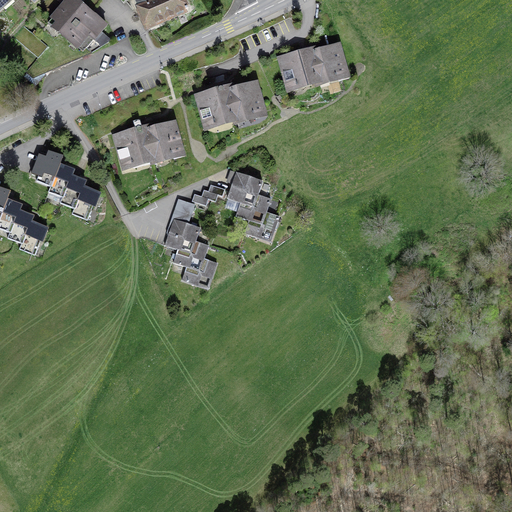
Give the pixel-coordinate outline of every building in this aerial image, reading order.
[(83,53),(97,37),(104,43),(109,39),(101,32),(106,26),(88,11),(94,4),(88,0),(84,0),(81,4),(75,0),(67,0),(52,19),(48,23),(83,53)] [(135,0),(147,27),(188,9),(183,0),(155,0),(141,6),(140,3),(146,0),(135,0)] [(83,53),(48,23),(37,37),(48,47),(33,65),(42,72),(46,68),(48,70),(52,65),(55,67),(62,60),(65,62),(85,54),(83,53)] [(296,87),(316,80),(317,82),(324,80),(324,81),(337,78),(336,75),(345,73),(338,48),(314,54),(314,52),(310,53),(308,49),(304,51),(304,55),(281,61),(288,85),(295,83),(296,87)] [(234,118),(234,120),(241,118),(241,120),(255,116),(254,113),(262,111),(255,86),(232,92),(231,90),(229,90),(227,87),(218,90),(219,93),(198,99),(205,123),(212,121),(213,125),(234,118)] [(152,158),(152,160),(159,159),(160,160),(173,156),(172,154),(181,151),(174,126),(150,132),(149,130),(147,130),(146,127),(140,129),(138,128),(137,130),(137,134),(117,139),(123,163),(131,161),(132,165),(152,158)] [(96,207),(101,194),(84,187),(86,182),(72,176),(74,171),(60,166),(62,160),(40,152),(32,174),(39,177),(36,182),(51,188),(48,193),(62,198),(60,204),(74,209),(72,214),(87,220),(93,206),(96,207)] [(233,181),(227,199),(240,204),(241,204),(245,191),(257,196),(258,195),(262,182),(233,172),(230,180),(233,181)] [(211,186),(209,193),(217,196),(222,198),(225,190),(211,186)] [(43,241),(48,229),(31,222),(33,217),(19,211),(21,206),(7,201),(9,195),(0,191),(0,229),(10,233),(8,239),(22,244),(20,249),(35,255),(40,240),(43,241)] [(202,198),(208,200),(216,203),(217,196),(209,193),(204,191),(202,197),(202,198)] [(241,204),(240,204),(236,217),(249,221),(249,222),(254,209),(266,213),(271,200),(258,195),(257,196),(245,191),(241,204)] [(206,207),(208,200),(202,198),(202,197),(195,195),(192,202),(206,207)] [(178,207),(193,212),(195,205),(181,200),(178,207)] [(178,207),(176,213),(190,218),(193,212),(178,207)] [(274,231),(279,217),(266,213),(254,209),(249,222),(249,221),(244,234),(257,239),(262,227),(274,231)] [(188,224),(190,218),(176,213),(164,246),(177,250),(178,250),(187,224),(188,224)] [(177,250),(173,263),(186,268),(195,242),(200,228),(188,224),(187,224),(178,250),(177,250)] [(195,242),(186,268),(181,281),(195,285),(199,272),(212,277),(216,264),(203,259),(208,246),(195,242)]
